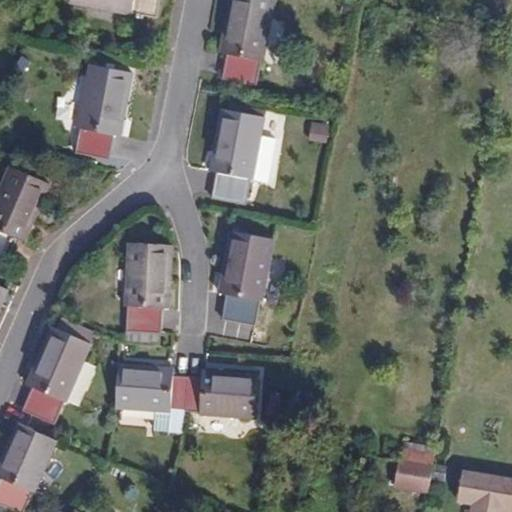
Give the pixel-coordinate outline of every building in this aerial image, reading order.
[(69,0),(69,3),(132,16),(132,13),(158,18),(161,0),(69,0)] [(276,0),(230,0),(220,54),(228,55),(223,80),(256,87),(261,61),(265,62),(276,0)] [(134,74),(90,65),(78,127),(81,128),(76,154),(110,161),(115,136),(122,137),(134,74)] [(254,179),(262,136),(262,135),(266,117),(267,110),(237,104),(236,111),(222,108),(210,171),(218,173),(212,199),(246,206),(251,179),(254,179)] [(332,124),(317,122),(312,142),(328,145),(332,124)] [(277,139),(262,136),(254,179),(269,182),(277,139)] [(0,187),(0,257),(9,261),(18,240),(27,244),(52,185),(10,165),(2,183),(0,187)] [(263,302),(272,259),(276,240),(231,230),(219,293),(227,295),(223,320),(256,327),(260,302),(263,302)] [(170,309),(174,246),(129,243),(125,306),(129,307),(127,342),(159,344),(162,308),(170,309)] [(286,262),(272,259),(263,302),(278,305),(286,262)] [(0,313),(10,290),(0,285),(0,313)] [(67,403),(86,362),(93,344),(90,343),(95,332),(65,319),(61,330),(51,326),(26,384),(34,388),(23,412),(54,426),(65,402),(67,403)] [(98,367),(86,362),(67,403),(79,408),(98,367)] [(175,368),(120,364),(115,408),(142,410),(139,430),(185,434),(186,412),(200,413),(200,415),(255,419),(258,374),(203,370),(202,378),(174,376),(175,368)] [(279,412),(282,396),(271,394),(268,410),(279,412)] [(300,408),(319,412),(322,398),(303,394),(300,408)] [(58,442),(17,425),(0,462),(0,477),(2,478),(0,483),(0,504),(17,511),(24,511),(33,491),(37,493),(58,442)] [(402,460),(434,465),(437,446),(405,441),(402,460)] [(429,493),(434,465),(402,460),(399,460),(394,488),(429,493)] [(471,511),(506,511),(507,511),(511,511),(511,478),(464,470),(458,503),(473,505),(471,511)]
